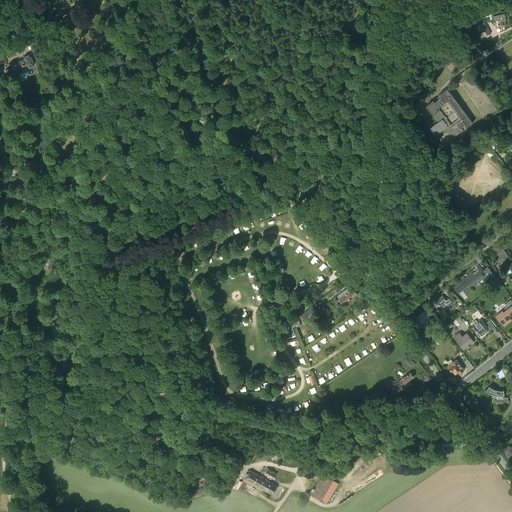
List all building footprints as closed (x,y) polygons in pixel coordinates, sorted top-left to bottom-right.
[(499,21),(500,22),(498,23),(499,26),(502,27),(503,30),(505,29),(505,27),(506,25),(505,22),(506,20),(504,14),(493,17),(494,21),(496,20),(499,21)] [(483,19),(477,22),(485,36),(490,33),(483,19)] [(485,52),(473,61),(475,64),(487,55),(485,52)] [(17,63),(19,67),(20,67),(21,68),(27,66),(28,68),(34,65),(31,56),(29,57),(29,55),(23,57),(24,59),(18,61),(18,63),(17,63)] [(435,136),(443,130),(445,133),(449,130),(454,137),(456,136),(463,131),(460,128),(464,125),(466,127),(473,123),(447,88),(438,95),(439,96),(427,105),(439,122),(430,129),(435,136)] [(490,146),(487,148),(484,150),(490,157),(495,153),(490,146)] [(502,247),(495,253),(499,257),(496,259),(496,258),(496,259),(502,267),(508,262),(507,260),(510,257),(502,247)] [(333,260),(334,261),(339,268),(342,266),(336,257),(333,260)] [(487,266),(483,270),(479,264),(476,266),(478,268),(468,276),(469,277),(468,277),(469,278),(466,279),(464,276),(462,278),(463,280),(454,287),(453,285),(452,285),(457,292),(468,283),(470,286),(473,284),(474,286),(485,277),(487,279),(492,275),(489,272),(491,271),(487,266)] [(357,293),(354,290),(353,289),(351,291),(349,287),(337,295),(343,303),(357,293)] [(443,295),(433,303),(441,312),(455,301),(452,296),(447,300),(443,295)] [(504,308),(506,310),(504,312),(503,311),(496,316),(504,325),(511,319),(509,316),(511,313),(511,305),(511,306),(511,305),(511,300),(511,299),(505,304),(507,306),(504,308)] [(469,308),(473,313),(478,310),(473,304),(469,308)] [(301,315),(304,319),(316,311),(313,307),(301,315)] [(417,319),(414,321),(419,327),(424,322),(426,324),(432,320),(429,316),(431,314),(430,312),(426,315),(423,312),(416,317),(417,319)] [(313,317),(308,321),(309,323),(311,325),(316,321),(315,319),(313,317)] [(459,317),(456,319),(453,321),(457,326),(463,321),(459,317)] [(488,325),(486,322),(485,323),(481,319),(478,322),(476,320),(473,322),(475,324),(472,326),(476,331),(477,330),(479,332),(476,334),(479,337),(488,330),(486,327),(488,325)] [(291,327),(285,328),(287,337),(293,335),(291,327)] [(334,331),(329,333),(334,340),(338,337),(334,331)] [(460,333),(454,337),(462,346),(463,345),(465,347),(469,344),(469,345),(474,341),(467,332),(462,336),(460,333)] [(316,343),(311,346),(314,351),(319,348),(316,343)] [(367,347),(362,350),(365,355),(370,352),(367,347)] [(456,359),(449,365),(455,374),(459,372),(459,373),(464,369),(456,359)] [(404,386),(407,383),(406,382),(414,377),(410,372),(402,378),(403,378),(400,380),(404,386)] [(311,384),(314,383),(312,375),(305,377),(307,382),(310,382),(311,384)] [(493,401),(494,402),(495,402),(498,402),(499,402),(501,403),(503,403),(506,402),(509,402),(508,397),(509,397),(508,397),(505,397),(504,389),(504,390),(502,390),(501,390),(500,390),(499,389),(497,389),(496,389),(494,388),(492,387),(491,386),(490,385),(486,390),(485,389),(487,391),(488,391),(489,392),(491,393),(492,393),(494,394),(492,402),(493,401)] [(311,394),(319,391),(316,386),(309,389),(311,394)] [(265,474),(274,479),(277,473),(267,469),(265,474)] [(272,494),(277,485),(250,470),(245,479),(272,494)] [(334,480),(324,475),(313,494),(322,500),(322,499),(327,502),(338,483),(333,480),(334,480)]
